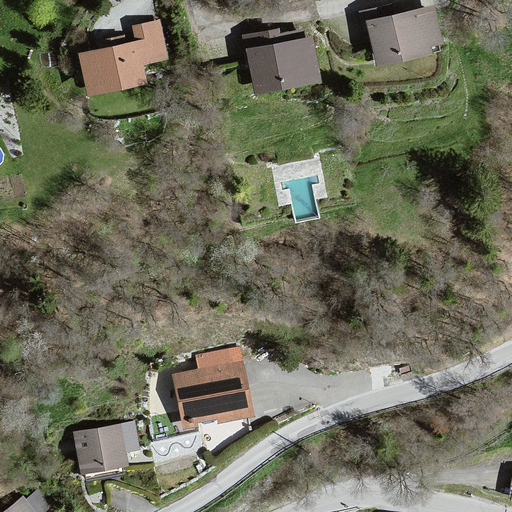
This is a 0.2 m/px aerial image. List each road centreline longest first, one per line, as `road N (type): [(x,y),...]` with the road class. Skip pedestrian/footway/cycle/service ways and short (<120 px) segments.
road 1 (residential): [(511,357),(304,426),(145,511)]
road 2 (unknown): [(187,0),(195,29),(225,40),(406,0)]
road 3 (unclassified): [(482,511),(406,495),(337,500),(307,511)]
